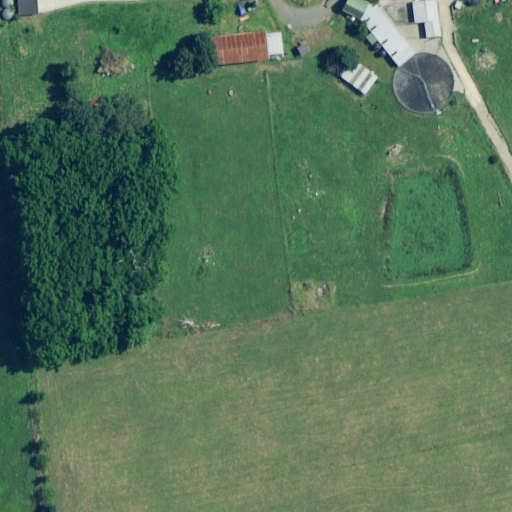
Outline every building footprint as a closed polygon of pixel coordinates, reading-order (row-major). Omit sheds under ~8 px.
[(12,0),(15,23),(38,20),(35,0),(12,0)] [(362,21),(371,33),(364,37),(370,45),(376,41),(396,68),(415,54),(377,2),(372,5),(362,0),(346,0),(341,10),(362,21)] [(441,36),(436,0),(433,0),(413,2),(416,23),(425,22),(427,37),(441,36)] [(207,66),(268,60),(264,31),(204,38),(207,66)] [(283,54),(282,33),(266,35),(268,55),(283,54)] [(377,78),(355,62),(343,78),(365,94),(377,78)]
